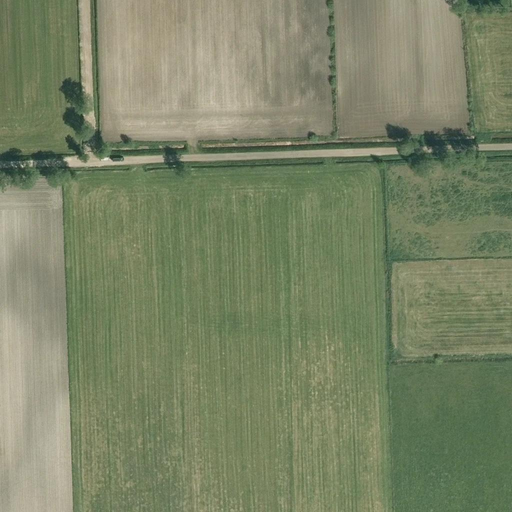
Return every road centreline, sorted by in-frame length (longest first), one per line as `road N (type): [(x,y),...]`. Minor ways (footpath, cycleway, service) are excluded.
road 1 (track): [(91,160),(511,147)]
road 2 (track): [(91,160),(86,0)]
